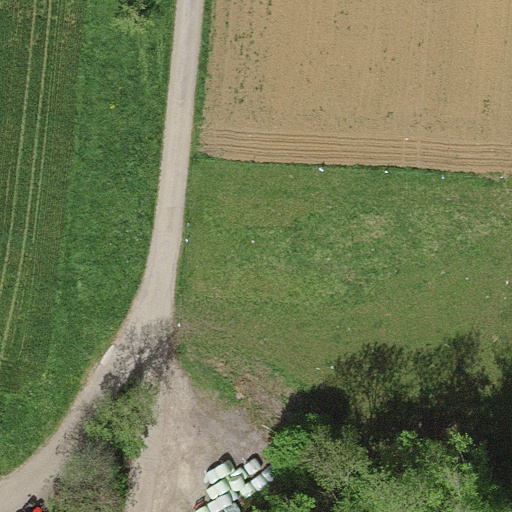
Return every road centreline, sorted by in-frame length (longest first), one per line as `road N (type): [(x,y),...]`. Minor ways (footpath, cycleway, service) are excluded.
road 1 (track): [(151,381),(21,511)]
road 2 (track): [(151,381),(144,511)]
